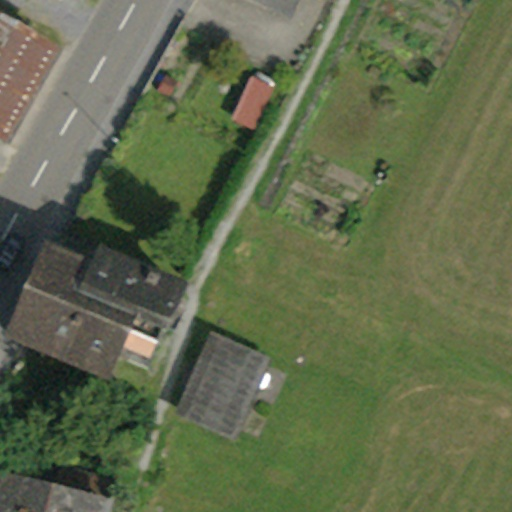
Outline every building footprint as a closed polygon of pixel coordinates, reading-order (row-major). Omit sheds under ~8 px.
[(258,0),(284,11),(288,0),(258,0)] [(0,140),(6,144),(56,56),(0,24),(0,140)] [(254,127),(271,91),(253,82),(236,119),(254,127)] [(100,257),(94,272),(49,253),(12,339),(108,380),(119,356),(148,369),(182,292),(100,257)] [(183,413),(196,419),(227,348),(213,342),(183,413)] [(227,348),(196,419),(234,435),(264,365),(227,348)] [(67,472),(61,495),(53,493),(49,511),(106,511),(113,485),(67,472)] [(0,511),(49,511),(53,493),(0,478),(0,511)]
